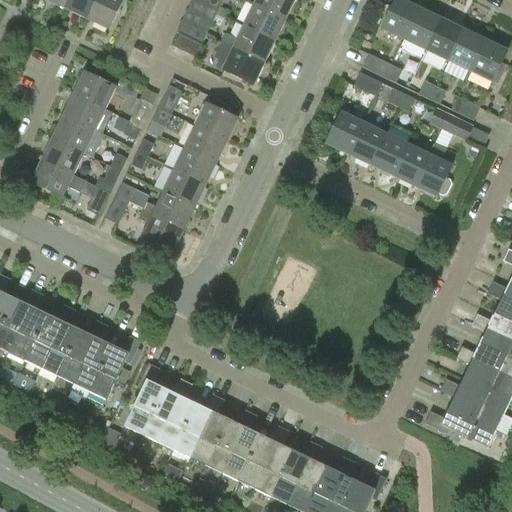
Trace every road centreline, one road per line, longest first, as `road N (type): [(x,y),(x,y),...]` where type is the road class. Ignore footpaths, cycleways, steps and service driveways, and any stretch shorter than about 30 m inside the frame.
road 1 (residential): [(474,250),(377,443),(170,347),(191,303)]
road 2 (residential): [(474,250),(269,148)]
road 3 (residential): [(191,303),(0,211)]
road 4 (residential): [(282,119),(147,53),(172,0)]
road 5 (residential): [(191,303),(269,148)]
road 6 (residential): [(0,181),(61,58)]
road 7 (residential): [(282,119),(339,0)]
